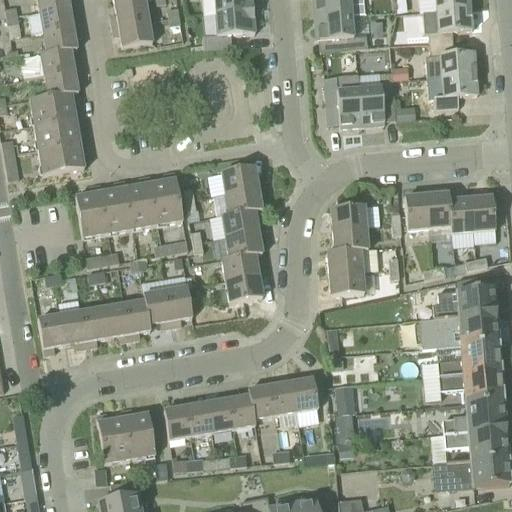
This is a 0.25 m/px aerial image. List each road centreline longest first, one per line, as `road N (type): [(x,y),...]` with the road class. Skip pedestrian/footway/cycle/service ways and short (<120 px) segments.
road 1 (residential): [(61,405),(95,386),(271,352),(291,328),(302,211),(322,185)]
road 2 (residential): [(84,0),(112,162),(126,171),(291,144)]
road 3 (residential): [(61,405),(28,384),(0,220)]
road 4 (residential): [(322,185),(356,168),(511,159)]
road 5 (residential): [(291,144),(280,0)]
